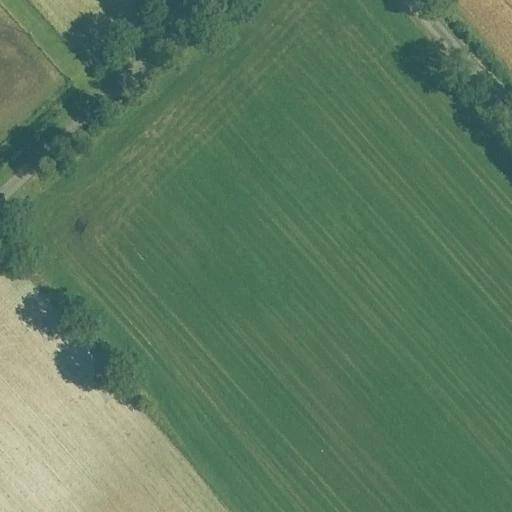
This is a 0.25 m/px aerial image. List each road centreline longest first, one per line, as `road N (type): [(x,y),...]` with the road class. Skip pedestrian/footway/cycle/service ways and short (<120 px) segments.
road 1 (unclassified): [(0,182),(203,0)]
road 2 (unclassified): [(511,112),(410,0)]
